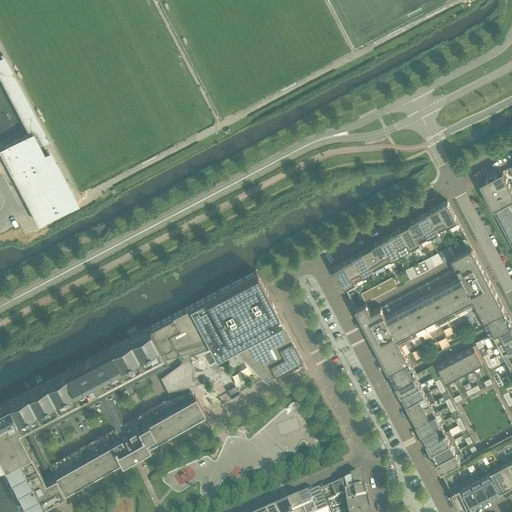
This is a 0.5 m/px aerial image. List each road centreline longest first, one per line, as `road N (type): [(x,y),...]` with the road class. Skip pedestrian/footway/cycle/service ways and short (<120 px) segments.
road 1 (primary): [(302,147),(0,306)]
road 2 (unknown): [(46,461),(152,405),(159,381),(145,377),(114,392),(47,429),(41,441)]
road 3 (residential): [(447,511),(312,262)]
road 4 (residential): [(312,262),(276,282),(371,456)]
road 5 (residential): [(451,178),(312,262)]
road 6 (unclassified): [(245,511),(371,456)]
road 7 (residential): [(451,178),(511,290)]
road 8 (primary): [(302,147),(373,136),(422,115)]
road 9 (primary): [(413,96),(302,147)]
